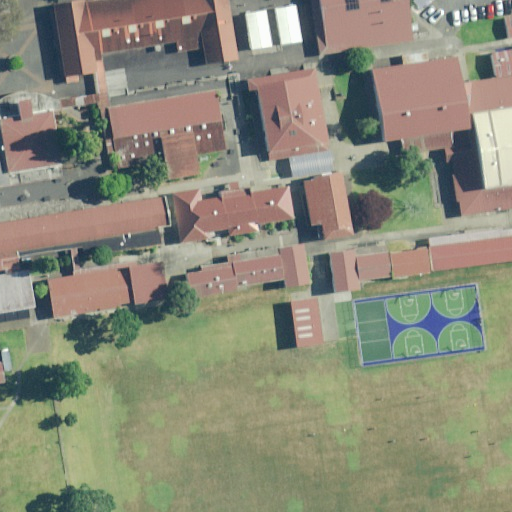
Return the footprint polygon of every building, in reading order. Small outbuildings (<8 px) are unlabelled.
[(48,0),(46,1),(59,85),(95,79),(91,52),(201,34),(205,56),(235,51),(226,0),(48,0)] [(396,0),(299,0),(307,51),(402,37),(396,0)] [(511,12),(492,15),(495,35),(511,32),(511,12)] [(511,43),(473,49),(477,72),(511,67),(511,43)] [(446,48),(361,61),(373,140),(458,127),(446,48)] [(252,91),(264,151),(324,139),(309,65),(243,79),(246,92),(252,91)] [(125,70),(105,73),(108,97),(128,94),(125,70)] [(511,72),(460,81),(463,106),(511,98),(511,72)] [(216,94),(102,112),(114,185),(227,168),(216,94)] [(511,101),(462,109),(473,182),(511,175),(511,101)] [(0,328),(27,324),(16,253),(155,232),(150,203),(0,226),(0,173),(62,163),(54,110),(0,117),(0,328)] [(339,157),(294,164),(306,242),(351,235),(339,157)] [(284,186),(171,203),(178,250),(292,232),(284,186)] [(511,222),(327,251),(334,299),(511,271),(511,222)] [(294,247),(173,265),(179,304),(300,286),(294,247)] [(125,268),(51,279),(58,322),(131,311),(125,268)] [(319,344),(314,299),(287,302),(292,347),(319,344)]
